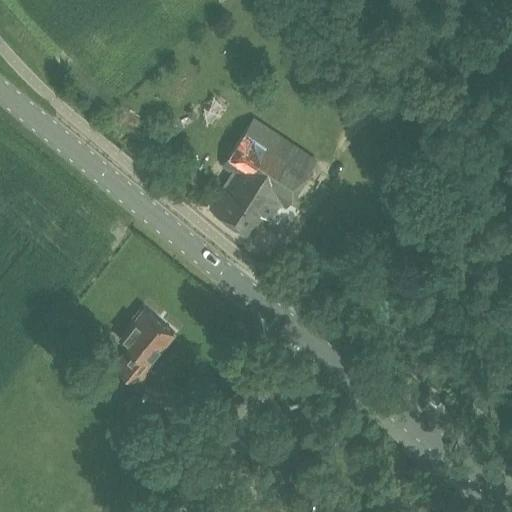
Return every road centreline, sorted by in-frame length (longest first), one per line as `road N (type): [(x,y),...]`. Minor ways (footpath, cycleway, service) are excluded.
road 1 (secondary): [(293,329),(0,90)]
road 2 (secondary): [(511,506),(293,329)]
road 3 (track): [(446,184),(458,125),(369,0)]
road 4 (unclassified): [(194,511),(293,329)]
road 5 (track): [(335,319),(446,184)]
